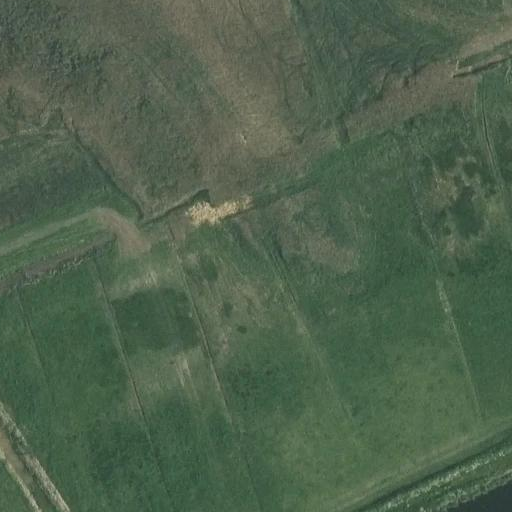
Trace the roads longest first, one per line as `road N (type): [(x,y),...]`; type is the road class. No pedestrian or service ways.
road 1 (track): [(140,248),(125,229),(89,216),(0,247)]
road 2 (track): [(511,455),(392,511)]
